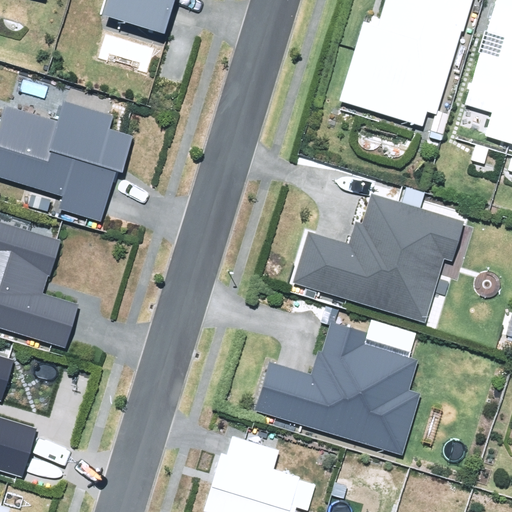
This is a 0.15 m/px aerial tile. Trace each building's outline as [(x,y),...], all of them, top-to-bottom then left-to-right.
[(105,0),(102,15),(165,34),(174,0),(105,0)] [(339,102),(423,126),(427,113),(436,116),(461,31),(465,32),(474,0),(385,0),(380,19),(372,17),(370,23),(362,21),(339,102)] [(485,137),(511,144),(511,0),(497,0),(466,105),(492,113),(485,137)] [(4,107),(0,121),(0,178),(62,197),(59,208),(101,220),(115,170),(123,172),(134,135),(110,128),(113,115),(65,101),(59,122),(4,107)] [(307,232),(292,284),(425,321),(443,259),(453,262),(464,222),(372,196),(364,225),(354,222),(348,244),(307,232)] [(0,327),(66,348),(79,304),(43,293),(60,240),(0,221),(0,327)] [(367,333),(329,323),(321,351),(318,351),(312,374),(269,362),(255,412),(403,454),(420,394),(409,391),(418,359),(410,357),(416,334),(370,321),(367,333)] [(0,470),(21,477),(35,428),(0,417),(0,399),(12,360),(0,356),(0,470)] [(296,511),(297,507),(309,511),(317,485),(299,480),(300,476),(274,468),(279,452),(232,438),(227,454),(221,453),(204,511),(207,511),(296,511)] [(0,511),(10,511),(12,507),(0,503),(0,511)]
